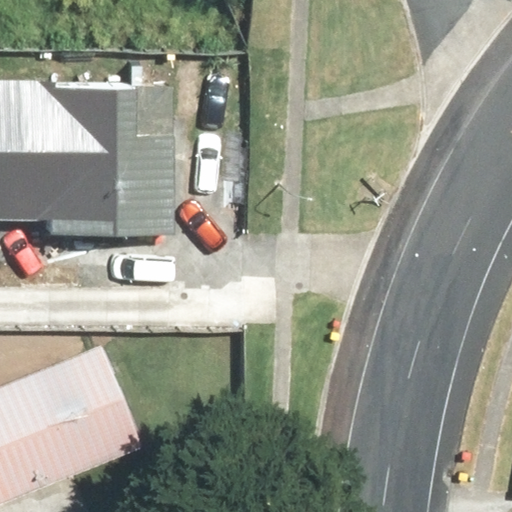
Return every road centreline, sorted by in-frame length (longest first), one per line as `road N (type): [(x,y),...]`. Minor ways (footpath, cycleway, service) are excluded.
road 1 (tertiary): [(384,511),(405,388),(469,194)]
road 2 (residential): [(469,194),(436,0)]
